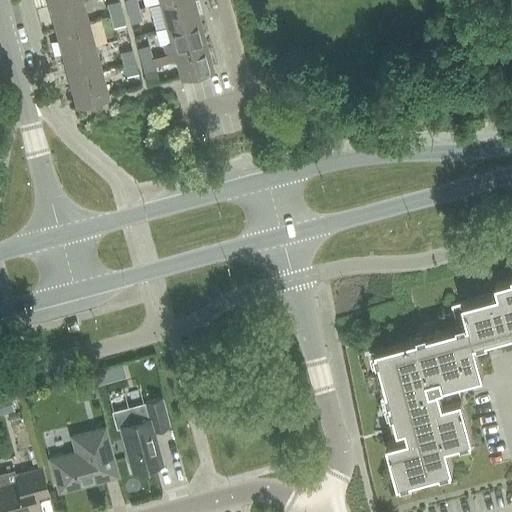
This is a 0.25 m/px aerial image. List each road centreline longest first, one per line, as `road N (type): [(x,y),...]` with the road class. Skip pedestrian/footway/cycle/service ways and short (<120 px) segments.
road 1 (residential): [(318,511),(341,459),(282,238)]
road 2 (secondary): [(511,147),(364,157),(266,180)]
road 3 (secondary): [(282,238),(511,176)]
road 4 (unclassified): [(59,236),(0,20)]
road 5 (secondary): [(74,292),(282,238)]
road 6 (secondary): [(266,180),(59,236)]
road 7 (residential): [(177,511),(258,491),(312,511)]
road 8 (residential): [(219,0),(257,128)]
